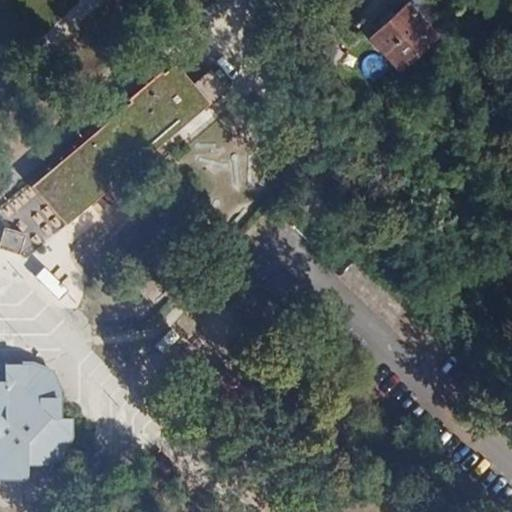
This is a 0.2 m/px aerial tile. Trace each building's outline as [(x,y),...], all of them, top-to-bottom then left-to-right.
[(383,28),(377,23),(369,30),(375,36),(371,39),(401,71),(438,37),(431,31),(425,23),(434,14),(436,12),(424,0),(413,0),(396,17),(383,28)] [(390,12),(377,23),(383,28),(396,17),(390,12)] [(425,23),(431,31),(441,22),(434,14),(425,23)] [(209,104),(175,64),(163,74),(161,71),(128,99),(134,107),(126,114),(122,110),(95,133),(98,138),(39,188),(68,223),(209,104)] [(1,249),(18,255),(25,235),(7,229),(1,249)] [(59,316),(72,303),(55,286),(42,299),(59,316)] [(125,381),(136,370),(129,363),(118,373),(125,381)] [(0,365),(0,476),(27,477),(27,462),(43,461),(62,454),(68,435),(69,418),(59,419),(58,392),(51,373),(50,372),(31,365),(0,365)]
